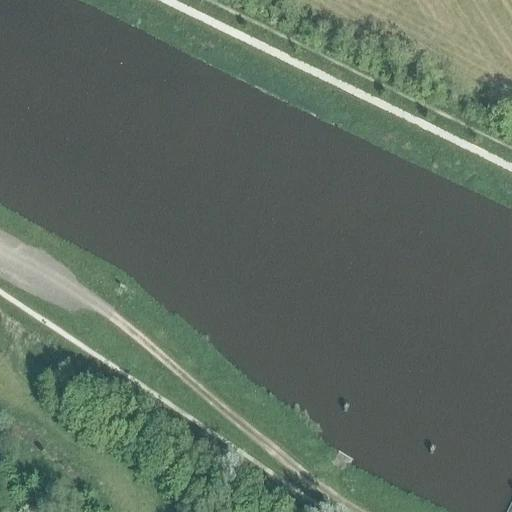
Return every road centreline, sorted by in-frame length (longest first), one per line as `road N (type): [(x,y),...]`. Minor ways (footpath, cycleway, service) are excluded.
road 1 (track): [(0,251),(83,295),(303,481),(354,511)]
road 2 (track): [(129,511),(104,460),(11,390),(0,372)]
